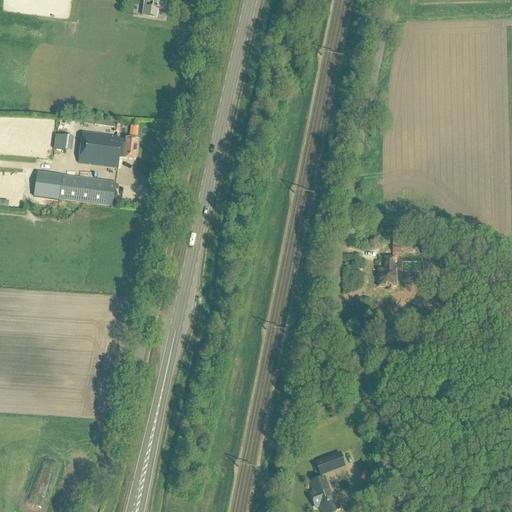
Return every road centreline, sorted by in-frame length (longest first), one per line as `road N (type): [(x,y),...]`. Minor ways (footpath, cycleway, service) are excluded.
road 1 (unclassified): [(92,511),(125,420),(218,0)]
road 2 (unclassified): [(408,511),(338,285),(393,0)]
road 3 (secondary): [(135,511),(250,0)]
road 4 (track): [(389,20),(511,16)]
